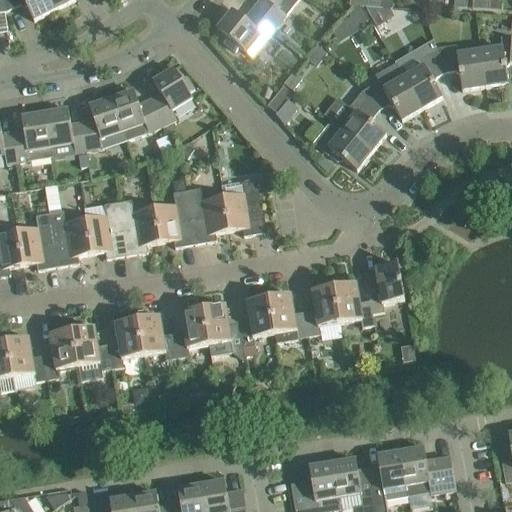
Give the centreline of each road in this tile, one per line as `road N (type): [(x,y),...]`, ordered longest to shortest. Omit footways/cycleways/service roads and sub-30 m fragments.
road 1 (residential): [(0,312),(315,259),(351,243),(352,214)]
road 2 (residential): [(352,214),(323,200),(168,24)]
road 3 (residential): [(260,511),(251,457),(460,427)]
road 4 (residential): [(511,126),(461,136),(426,156),(374,210),(352,214)]
road 5 (residential): [(3,79),(93,68),(168,24)]
road 6 (residential): [(142,0),(3,79)]
